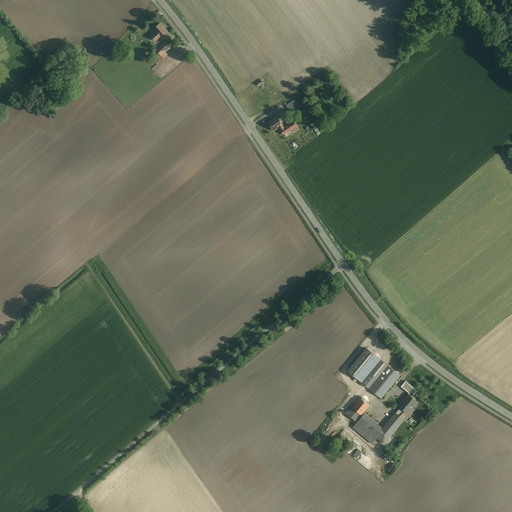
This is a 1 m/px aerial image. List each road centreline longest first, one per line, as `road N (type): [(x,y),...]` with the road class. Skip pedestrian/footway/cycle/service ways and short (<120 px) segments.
road 1 (unclassified): [(53,511),(343,263)]
road 2 (tertiary): [(160,0),(343,263)]
road 3 (tertiary): [(343,263),(421,355),(511,416)]
road 4 (track): [(183,400),(87,260)]
road 5 (track): [(247,121),(357,52)]
